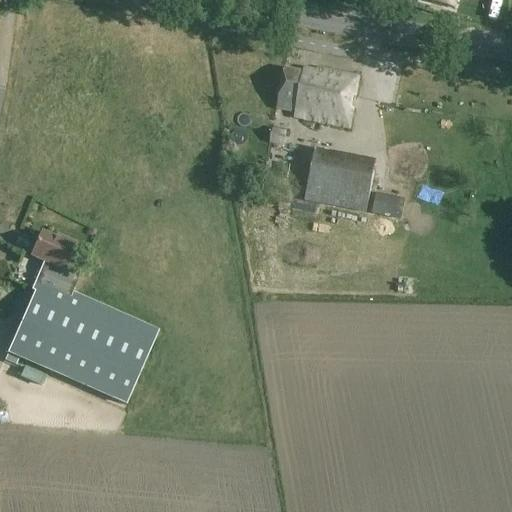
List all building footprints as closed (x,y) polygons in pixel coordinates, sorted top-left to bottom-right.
[(423,0),(423,1),(455,9),(457,0),(423,0)] [(358,77),(316,69),(314,77),(283,71),(276,109),(290,112),(291,108),(295,109),(294,118),(348,128),(358,77)] [(306,202),(366,214),(375,170),(316,157),(306,202)] [(371,216),(400,222),(405,201),(376,195),(371,216)] [(59,239),(43,232),(32,258),(44,263),(30,292),(34,294),(8,355),(127,405),(158,331),(72,294),(80,276),(65,269),(77,242),(60,235),(59,239)]
